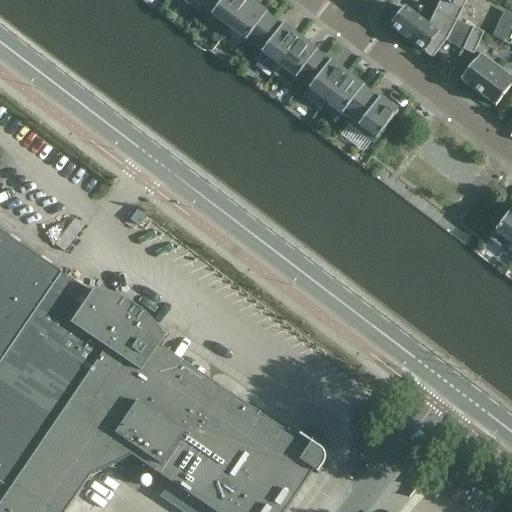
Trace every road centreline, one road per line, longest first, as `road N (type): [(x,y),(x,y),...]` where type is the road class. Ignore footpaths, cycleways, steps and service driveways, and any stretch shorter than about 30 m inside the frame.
road 1 (tertiary): [(451,387),(0,43)]
road 2 (residential): [(511,154),(347,29)]
road 3 (unclassified): [(353,511),(451,387)]
